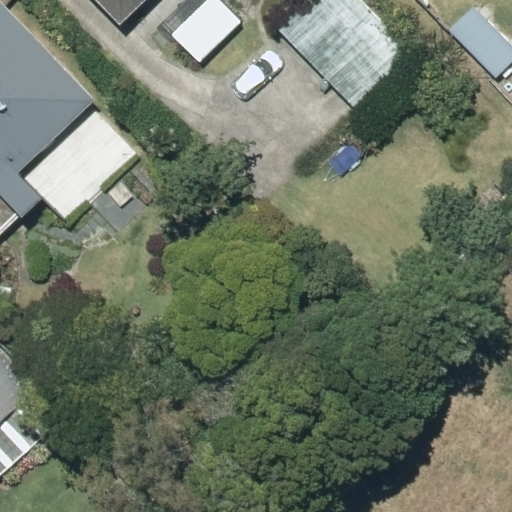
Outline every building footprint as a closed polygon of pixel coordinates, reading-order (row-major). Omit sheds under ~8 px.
[(0,0),(0,201),(105,101),(8,0),(0,0)] [(105,0),(131,26),(157,0),(105,0)] [(361,0),(316,0),(286,29),(361,110),(417,59),(361,0)] [(456,26),(482,1),(481,0),(445,0),(438,7),(456,26)] [(511,47),(475,10),(451,34),(499,83),(511,70),(511,47)] [(432,81),(395,117),(440,165),(478,129),(432,81)] [(0,429),(40,391),(0,349),(0,429)]
